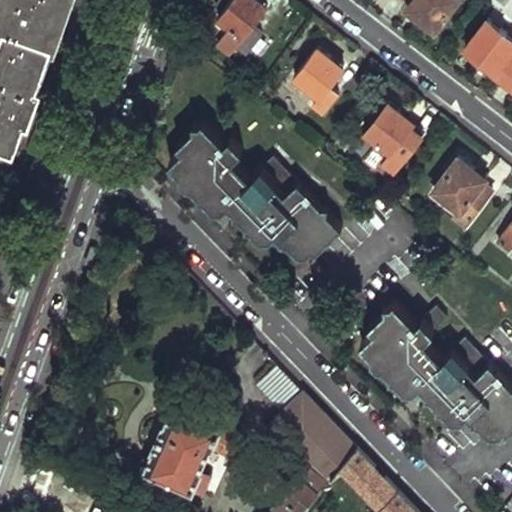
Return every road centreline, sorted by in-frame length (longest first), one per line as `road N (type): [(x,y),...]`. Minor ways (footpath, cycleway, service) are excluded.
road 1 (residential): [(97,153),(151,195),(454,511)]
road 2 (primary): [(0,418),(97,153)]
road 3 (residential): [(331,0),(511,140)]
road 4 (primary): [(97,153),(150,0)]
